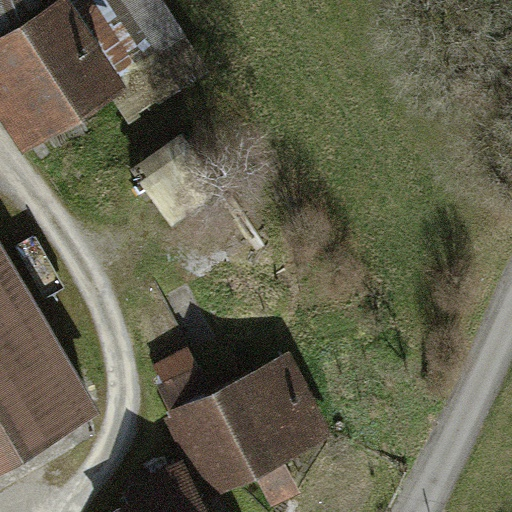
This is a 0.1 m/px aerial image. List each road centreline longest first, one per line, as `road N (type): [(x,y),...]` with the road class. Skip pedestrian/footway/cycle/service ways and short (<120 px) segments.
road 1 (track): [(0,184),(41,214),(89,278),(120,392),(124,449),(61,511)]
road 2 (residential): [(429,511),(511,335)]
